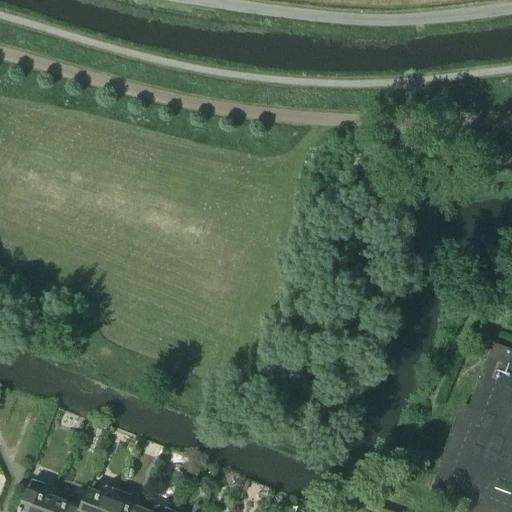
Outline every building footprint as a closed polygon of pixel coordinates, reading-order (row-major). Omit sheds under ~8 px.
[(511,511),(511,352),(494,346),(471,409),(463,406),(427,502),(452,511),(458,496),(472,501),(467,511),(511,511)] [(51,511),(55,501),(45,497),(47,491),(45,486),(32,481),(20,511),(51,511)] [(111,511),(119,493),(107,488),(102,490),(100,496),(88,492),(85,501),(80,511),(111,511)] [(141,511),(131,508),(133,502),(131,497),(119,493),(111,511),(141,511)] [(80,511),(85,501),(73,497),(68,499),(66,505),(55,501),(51,511),(80,511)]
